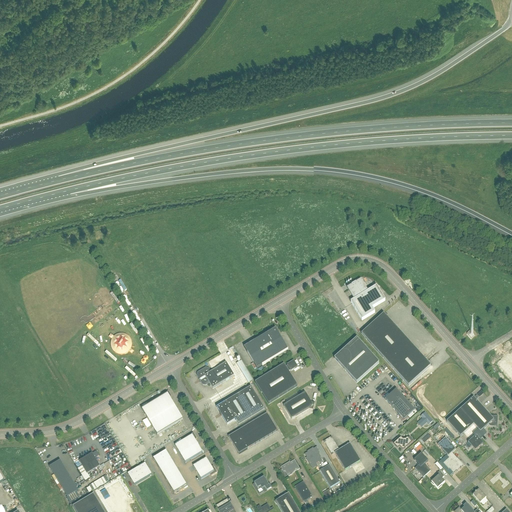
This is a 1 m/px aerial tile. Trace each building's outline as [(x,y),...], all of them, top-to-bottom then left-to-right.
[(367,292),(361,282),(356,285),(356,286),(354,288),(353,286),(348,289),(354,300),(355,299),(356,300),(351,303),(362,321),(375,313),(368,317),(366,313),(385,301),(377,287),(366,293),(367,292)] [(384,315),(361,335),(408,387),(431,367),(387,318),(387,315),(384,315)] [(279,336),(275,330),(268,334),(244,348),(257,369),(288,351),(279,336)] [(357,384),(379,364),(357,339),(334,359),(357,384)] [(511,379),(511,353),(499,365),(511,379)] [(246,384),(251,382),(240,361),(236,363),(246,384)] [(268,405),(297,387),(288,372),(291,371),(291,372),(297,368),(293,362),(287,366),(288,366),(285,368),(284,366),(255,384),(268,405)] [(234,377),(226,364),(210,373),(208,370),(206,369),(198,374),(198,376),(203,385),(205,386),(209,384),(213,390),(234,377)] [(225,403),(224,404),(217,408),(227,426),(235,422),(236,421),(238,425),(264,409),(251,388),(225,403)] [(408,417),(415,410),(396,390),(385,400),(404,421),(408,417)] [(162,396),(163,397),(142,410),(157,436),(183,420),(170,399),(172,398),(168,392),(162,396)] [(313,411),(315,403),(311,403),(305,394),(283,407),(292,420),(309,410),(313,411)] [(479,431),(483,431),(489,425),(490,426),(497,427),(497,428),(498,417),(497,417),(497,418),(492,418),(474,398),(447,422),(460,437),(474,425),(479,431)] [(415,410),(408,417),(410,419),(417,413),(415,410)] [(422,419),(419,421),(423,426),(426,423),(428,426),(433,421),(425,413),(421,417),(422,419)] [(278,432),(267,415),(228,438),(234,447),(239,455),(247,450),(248,450),(278,432)] [(475,437),(469,443),(475,450),(483,444),(480,441),(487,435),(485,433),(483,431),(480,433),(479,431),(473,436),(475,437)] [(185,464),(203,453),(195,440),(197,440),(193,434),(187,437),(188,439),(175,447),(185,464)] [(424,444),(431,438),(428,435),(422,441),(424,444)] [(405,441),(403,441),(399,437),(392,443),(397,449),(400,447),(403,451),(413,442),(409,437),(405,441)] [(340,451),(331,438),(324,442),(332,456),(335,454),(345,471),(361,462),(350,445),(340,451)] [(461,470),(461,469),(463,466),(452,453),(456,450),(445,439),(438,446),(448,457),(447,457),(449,459),(443,464),(449,470),(453,474),(456,471),(457,472),(460,469),(461,470)] [(308,453),(305,455),(307,459),(306,459),(309,464),(310,463),(311,465),(314,463),(315,464),(319,461),(319,463),(320,463),(323,462),(321,460),(317,453),(319,452),(317,448),(313,450),(313,449),(308,453)] [(100,467),(95,459),(99,456),(97,452),(84,460),(84,461),(82,462),(81,461),(79,462),(87,475),(100,467)] [(187,486),(166,452),(153,460),(174,494),(187,486)] [(428,462),(421,454),(414,461),(419,466),(415,469),(423,478),(431,472),(425,465),(428,462)] [(137,455),(126,460),(129,468),(140,463),(137,455)] [(212,468),(206,459),(193,467),(201,480),(210,475),(211,477),(217,473),(213,467),(212,468)] [(300,470),(294,461),(289,465),(288,464),(281,468),(284,473),(285,472),(289,477),(293,475),(292,474),(300,470)] [(60,462),(54,466),(54,465),(49,468),(68,498),(78,492),(62,464),(60,462)] [(128,475),(134,486),(152,476),(145,465),(128,475)] [(330,489),(340,484),(329,466),(320,472),(330,489)] [(441,486),(445,483),(442,479),(444,477),(439,472),(437,475),(438,476),(431,483),(432,483),(432,484),(433,486),(434,485),(438,489),(439,489),(442,486),(441,486)] [(84,488),(87,493),(108,482),(105,476),(84,488)] [(265,492),(267,491),(267,492),(271,490),(271,489),(272,488),(270,485),(269,485),(264,478),(254,484),(255,485),(253,486),(256,491),(260,488),(263,489),(265,492)] [(304,503),(313,498),(304,483),(295,488),(304,503)] [(486,499),(479,490),(476,493),(476,492),(475,493),(475,494),(473,496),(480,504),(486,499)] [(281,511),(299,511),(289,494),(276,502),(277,504),(281,511)] [(103,511),(94,495),(73,508),(75,511),(103,511)] [(232,511),(234,511),(227,500),(217,507),(219,511),(232,511)]
